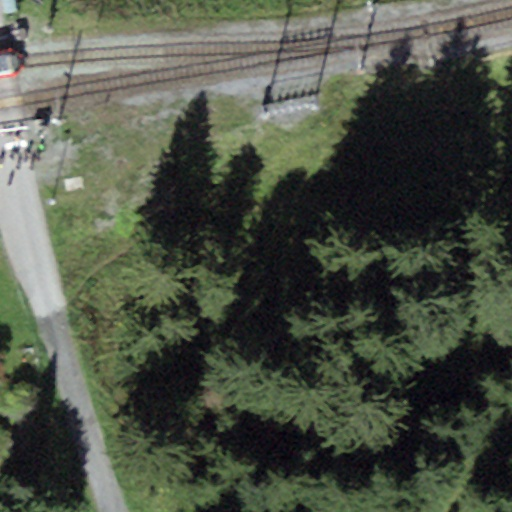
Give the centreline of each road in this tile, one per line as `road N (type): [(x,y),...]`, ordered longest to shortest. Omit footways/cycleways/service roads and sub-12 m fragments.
road 1 (track): [(32,235),(114,511)]
road 2 (residential): [(0,85),(32,235)]
